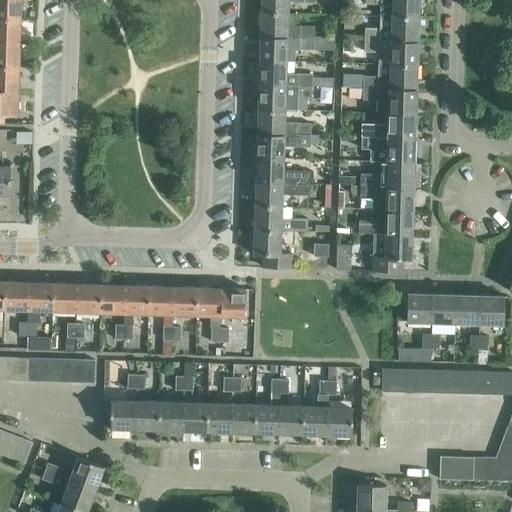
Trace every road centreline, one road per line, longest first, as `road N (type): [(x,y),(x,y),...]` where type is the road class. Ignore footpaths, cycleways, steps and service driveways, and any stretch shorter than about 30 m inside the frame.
road 1 (residential): [(68,234),(181,240),(201,227),(215,0)]
road 2 (residential): [(68,234),(73,0)]
road 3 (residential): [(304,481),(349,456),(409,459),(434,423),(482,424)]
road 4 (residential): [(483,147),(455,145),(460,0)]
road 5 (residential): [(0,402),(153,479)]
road 6 (residential): [(153,479),(304,481)]
